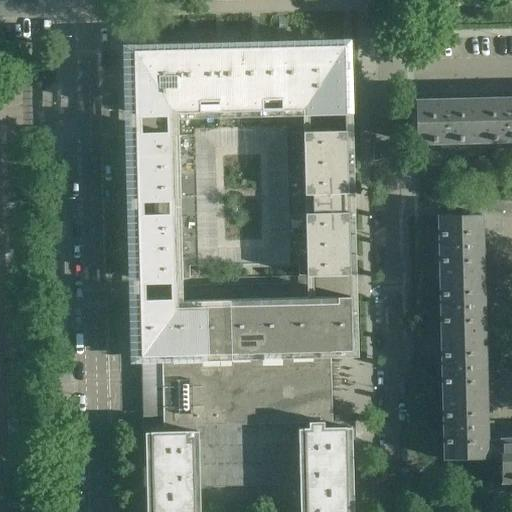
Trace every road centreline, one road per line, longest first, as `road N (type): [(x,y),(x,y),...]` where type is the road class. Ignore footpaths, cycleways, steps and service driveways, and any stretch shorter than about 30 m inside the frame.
road 1 (residential): [(400,511),(387,71),(511,69)]
road 2 (residential): [(101,511),(90,120)]
